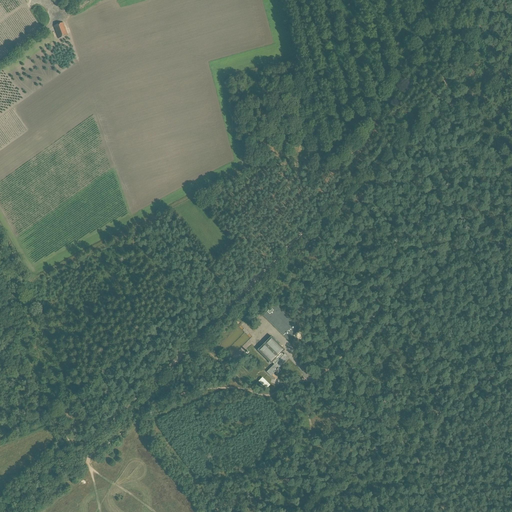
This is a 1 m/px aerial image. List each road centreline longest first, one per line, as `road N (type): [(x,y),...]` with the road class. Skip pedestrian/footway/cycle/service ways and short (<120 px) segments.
road 1 (unknown): [(511,69),(387,147),(76,452)]
road 2 (unknown): [(309,378),(318,463),(306,511)]
road 3 (track): [(511,359),(411,434)]
